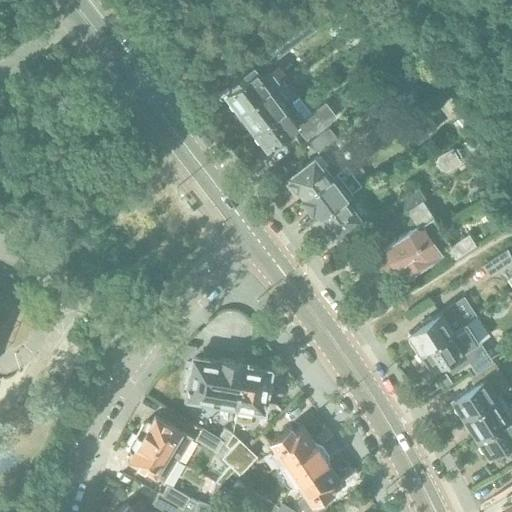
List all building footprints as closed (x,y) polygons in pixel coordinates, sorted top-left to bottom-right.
[(285,52),(316,29),(305,15),(277,35),(258,47),(258,48),(260,52),(258,54),(266,65),(267,66),(285,52)] [(239,112),(272,87),(279,82),(270,70),(260,78),(252,68),(245,73),(228,86),(231,90),(225,95),(230,101),(229,106),(232,110),(237,110),(239,112)] [(432,85),(432,80),(427,72),(421,71),(413,77),(412,83),(418,90),(425,91),(432,85)] [(254,131),(287,106),(272,87),(239,112),(237,113),(237,116),(244,126),(247,126),(249,125),(252,130),(254,131)] [(290,131),(297,126),(291,119),(299,113),(291,103),(287,106),(254,131),(255,134),(254,139),(257,143),(262,143),(267,149),(273,144),(276,148),(293,135),(290,131)] [(418,144),(435,130),(425,117),(407,130),(417,143),(418,144)] [(317,152),(337,137),(329,128),(310,142),(317,152)] [(482,151),(473,137),(464,142),(473,157),(482,151)] [(461,163),(458,158),(461,156),(456,148),(453,149),(452,148),(438,156),(436,162),(440,170),(447,171),(461,163)] [(304,198),(330,179),(323,171),(329,166),(320,155),(289,178),(291,180),(288,183),(295,191),(298,189),(304,198)] [(344,200),(350,196),(349,195),(356,189),(361,186),(346,166),(335,175),(330,179),(304,198),(305,198),(303,202),(310,212),(314,211),(320,218),(344,200)] [(360,194),(373,183),(370,179),(361,186),(356,189),(360,194)] [(406,211),(423,200),(425,198),(418,187),(399,199),(406,211)] [(355,223),(367,214),(358,202),(350,208),(344,200),(320,218),(327,227),(324,229),(331,238),(334,236),(335,238),(355,223)] [(410,251),(426,241),(424,238),(440,227),(423,200),(406,211),(417,227),(378,252),(378,254),(380,255),(388,267),(393,267),(397,264),(412,254),(410,251)] [(405,277),(444,252),(446,254),(444,255),(446,259),(448,258),(451,262),(476,246),(468,235),(452,245),(440,227),(424,238),(426,241),(410,251),(412,254),(397,264),(405,277)] [(374,239),(383,233),(380,228),(371,234),(374,239)] [(488,277),(511,261),(511,260),(507,250),(482,266),(488,277)] [(461,326),(456,318),(458,317),(450,306),(431,318),(428,318),(421,323),(421,325),(408,333),(410,337),(408,340),(417,354),(461,326)] [(480,344),(466,323),(461,326),(417,354),(426,367),(430,367),(432,370),(445,362),(452,373),(477,356),(472,349),(480,344)] [(79,369),(86,358),(79,354),(72,364),(79,369)] [(237,407),(244,366),(245,363),(219,359),(218,362),(196,358),(192,361),(186,395),(189,399),(237,407)] [(499,396),(510,389),(493,363),(471,378),(475,385),(474,385),(472,385),(465,389),(464,392),(452,400),(455,404),(453,409),(456,414),(461,414),(464,419),(495,399),(499,396)] [(69,378),(76,367),(72,365),(65,375),(69,378)] [(264,408),(270,374),(266,370),(244,366),(237,407),(235,422),(239,423),(244,421),(247,419),(250,417),(252,414),(253,410),(260,411),(264,408)] [(477,439),(511,416),(511,405),(507,409),(499,396),(495,399),(464,419),(465,420),(463,425),(466,429),(471,429),(477,439)] [(192,438),(155,416),(150,423),(148,422),(143,424),(136,435),(169,454),(177,459),(179,460),(192,438)] [(511,460),(511,416),(477,439),(480,443),(478,448),(481,452),(486,452),(489,457),(492,455),(495,456),(500,452),(501,449),(504,449),(511,461),(511,460)] [(282,463),(313,442),(302,426),(295,431),(290,427),(269,443),(273,449),(282,463)] [(222,442),(219,439),(220,438),(218,437),(202,428),(195,439),(196,440),(216,452),(222,442)] [(232,434),(224,429),(218,437),(220,438),(219,439),(222,442),(224,443),(232,434)] [(230,467),(248,449),(232,434),(224,443),(222,442),(216,452),(222,457),(221,458),(230,466),(230,467)] [(177,459),(169,454),(136,435),(130,446),(130,452),(132,453),(128,460),(155,477),(155,476),(164,481),(177,459)] [(298,484),(328,464),(329,464),(326,459),(327,455),(322,447),(318,446),(317,446),(314,442),(313,442),(282,463),(279,465),(294,487),(297,485),(298,484)] [(239,475),(257,457),(248,449),(230,467),(234,470),(239,475)] [(334,491),(332,486),(339,480),(328,464),(298,484),(306,495),(297,501),(304,511),(310,511),(331,499),(330,494),(334,491)] [(220,485),(234,470),(230,467),(230,466),(215,482),(220,485)] [(511,511),(511,470),(511,471),(511,472),(511,495),(511,496),(511,495),(510,495),(511,497),(511,498),(511,501),(502,507),(504,511),(511,511)] [(220,511),(221,507),(215,506),(220,485),(215,482),(209,505),(207,511),(220,511)] [(194,511),(197,502),(167,485),(161,494),(179,504),(192,511),(194,511)] [(175,511),(179,504),(161,494),(158,493),(152,504),(164,511),(175,511)] [(275,511),(276,511),(279,507),(267,500),(260,511),(275,511)] [(207,511),(209,505),(197,502),(194,511),(207,511)] [(133,511),(127,503),(113,511),(133,511)]
